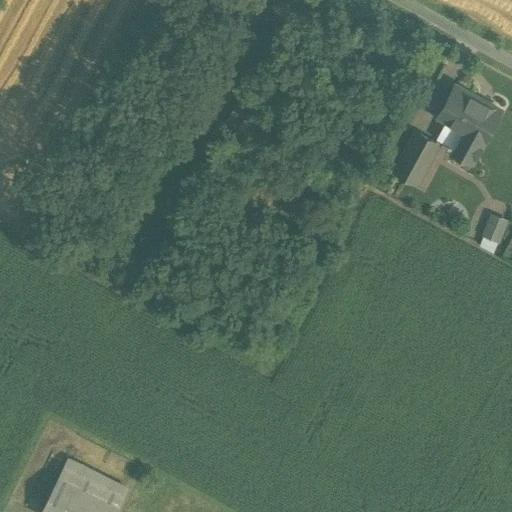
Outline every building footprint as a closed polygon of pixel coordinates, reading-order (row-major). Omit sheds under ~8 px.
[(500,109),(455,84),(438,116),(465,131),(456,148),(474,159),(484,140),(500,109)] [(239,130),(259,145),(278,121),(258,105),(239,130)] [(436,143),(417,133),(402,161),(421,171),(436,143)] [(421,171),(402,161),(396,171),(416,181),(421,171)] [(489,217),(483,233),(499,239),(505,223),(489,217)] [(116,511),(128,489),(67,458),(40,511),(116,511)]
